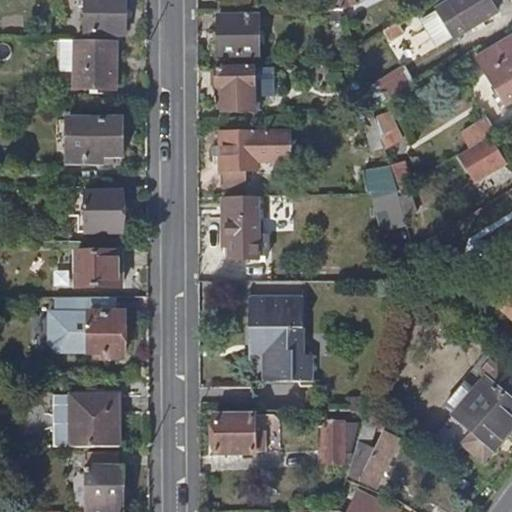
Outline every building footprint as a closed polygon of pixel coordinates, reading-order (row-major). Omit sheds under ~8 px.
[(86,0),(79,0),(79,9),(87,10),(86,0)] [(86,0),(87,10),(88,37),(128,38),(127,0),(86,0)] [(224,0),(224,13),(260,13),(259,0),(224,0)] [(355,8),(353,0),(341,0),(346,12),(355,8)] [(460,0),(453,5),(454,6),(469,32),(470,33),(479,28),(485,24),(497,16),(487,0),(460,0)] [(469,32),(454,6),(437,16),(452,42),(469,32)] [(346,12),(330,13),(330,25),(349,25),(346,12)] [(219,20),(221,60),(261,61),(260,20),(219,20)] [(485,24),(479,28),(481,33),(487,29),(485,24)] [(398,26),(385,34),(391,44),(404,36),(398,26)] [(118,44),(78,43),(79,90),(118,90),(118,44)] [(511,66),(489,80),(487,76),(474,83),(481,93),(492,86),(500,98),(495,101),(501,112),(511,105),(511,66)] [(379,88),(388,104),(417,86),(408,70),(379,88)] [(218,72),(218,90),(223,90),(223,95),(224,115),(261,114),(260,97),(254,97),(254,73),(218,72)] [(390,115),(377,123),(377,124),(385,150),(404,140),(390,115)] [(490,138),(497,134),(488,120),(461,136),(470,151),(490,138)] [(124,123),(75,123),(75,167),(105,167),(105,159),(125,159),(124,123)] [(377,124),(365,124),(370,143),(377,155),(386,152),(385,150),(377,124)] [(220,133),(222,173),(247,173),(258,173),(258,164),(268,163),(267,133),(220,133)] [(508,167),(490,138),(470,151),(458,159),(476,187),(508,167)] [(399,166),(391,169),(393,176),(398,196),(407,190),(399,166)] [(247,173),(222,173),(223,189),(247,188),(247,173)] [(398,196),(393,176),(367,175),(366,197),(399,197),(398,196)] [(76,190),(71,190),(72,220),(80,219),(81,235),(126,234),(125,195),(85,194),(85,190),(76,190)] [(259,198),(224,200),(225,243),(232,243),(232,249),(232,261),(260,261),(260,259),(259,248),(259,198)] [(412,198),(400,201),(405,221),(417,217),(412,198)] [(415,253),(408,231),(396,234),(403,255),(415,253)] [(268,248),(259,248),(260,259),(268,259),(268,248)] [(78,256),(79,289),(125,290),(125,256),(78,256)] [(245,300),(246,346),(261,346),(261,360),(260,384),(314,384),(314,358),(307,358),(307,339),(307,300),(245,300)] [(92,301),(58,301),(57,316),(75,315),(75,342),(92,342),(92,357),(105,357),(105,362),(126,362),(125,316),(92,316),(92,301)] [(261,346),(246,346),(246,360),(261,360),(261,346)] [(475,436),(464,449),(485,467),(511,434),(511,383),(483,360),(474,371),(485,382),(455,420),(475,436)] [(73,396),(74,450),(123,450),(122,396),(110,396),(90,396),(73,396)] [(368,413),(372,400),(352,400),(351,413),(368,413)] [(217,456),(226,456),(243,456),(255,456),(255,444),(260,444),(260,432),(255,432),(255,418),(217,418),(217,456)] [(345,424),(325,424),(326,465),(346,465),(345,424)] [(399,443),(384,435),(366,473),(361,471),(357,480),(376,488),(399,443)] [(121,490),(126,490),(126,469),(121,469),(121,456),(87,455),(89,499),(97,499),(98,510),(126,510),(126,500),(121,500),(121,490)] [(243,456),(226,456),(226,466),(243,465),(243,456)] [(0,511),(8,511),(0,483),(0,511)] [(393,511),(374,503),(369,511),(393,511)]
